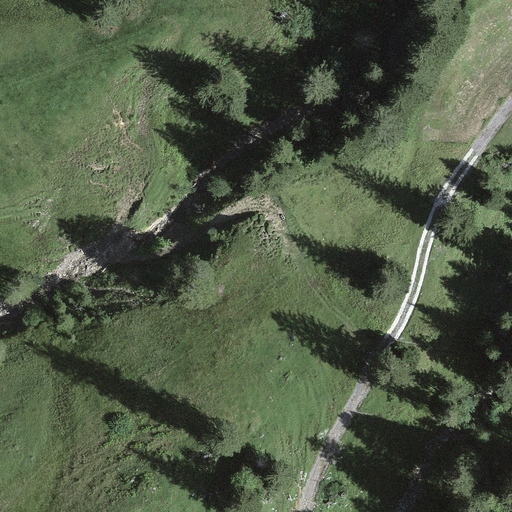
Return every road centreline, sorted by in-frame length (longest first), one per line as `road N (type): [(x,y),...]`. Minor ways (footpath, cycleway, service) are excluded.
road 1 (track): [(511,103),(434,217),(406,308),(321,463),(309,511)]
road 2 (track): [(85,243),(117,255),(163,251),(262,206),(339,315),(381,353)]
